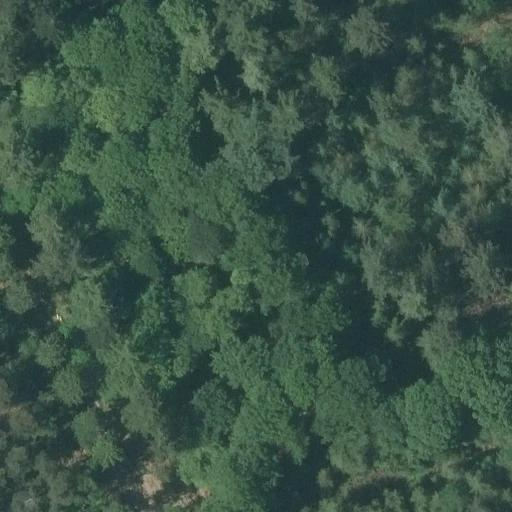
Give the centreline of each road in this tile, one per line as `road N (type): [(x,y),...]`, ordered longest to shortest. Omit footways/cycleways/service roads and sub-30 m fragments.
road 1 (unknown): [(107,0),(293,284),(264,428),(215,511)]
road 2 (track): [(168,511),(0,206)]
